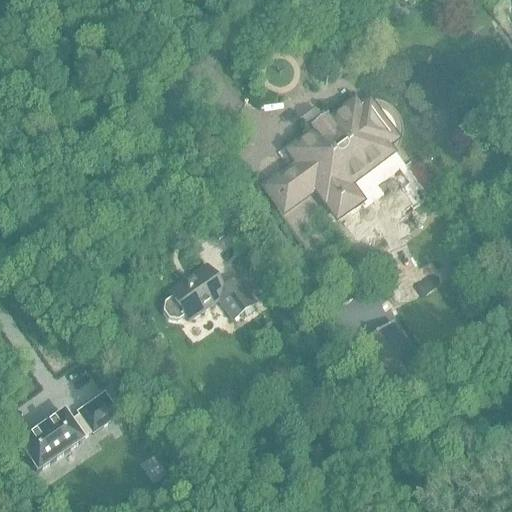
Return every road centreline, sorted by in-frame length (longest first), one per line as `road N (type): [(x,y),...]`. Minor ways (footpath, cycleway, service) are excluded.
road 1 (residential): [(0,263),(163,148)]
road 2 (residential): [(163,148),(218,103),(202,72),(178,77),(166,97),(165,132)]
